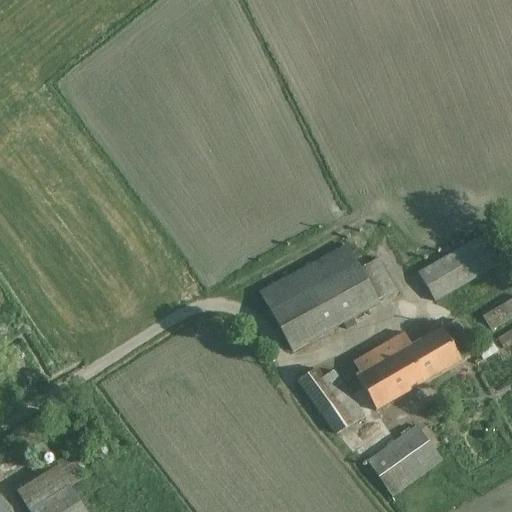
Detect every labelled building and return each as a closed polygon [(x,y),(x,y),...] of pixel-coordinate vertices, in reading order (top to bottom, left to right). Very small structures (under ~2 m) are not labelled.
[(420,271),(439,301),(502,261),(483,230),(420,271)] [(253,292),(289,352),(402,285),(384,255),(365,266),(347,236),(253,292)] [(352,360),(382,410),(470,356),(448,319),(414,340),(406,327),(352,360)] [(327,370),(300,391),(337,439),(364,418),(327,370)] [(423,424),(364,462),(389,500),(448,462),(423,424)] [(102,511),(100,509),(141,480),(110,436),(25,496),(35,511),(102,511)]
